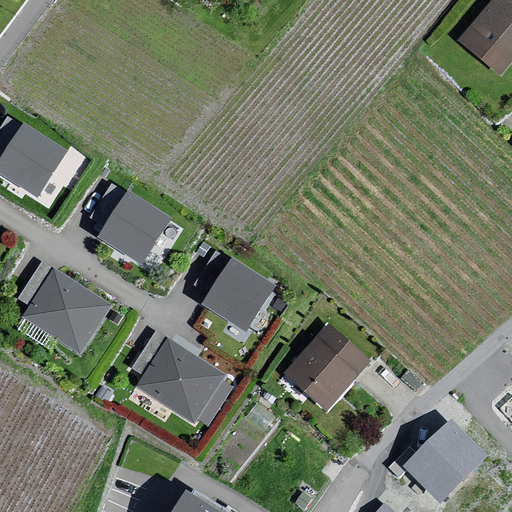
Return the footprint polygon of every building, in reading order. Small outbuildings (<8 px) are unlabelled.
[(511,83),(511,0),(501,0),(463,48),(511,85),(511,83)] [(83,161),(35,130),(6,180),(53,211),(83,161)] [(95,215),(107,223),(130,192),(119,183),(95,215)] [(187,225),(139,196),(112,245),(157,275),(187,225)] [(0,260),(12,243),(0,234),(0,260)] [(293,297),(242,264),(213,311),(261,342),(293,297)] [(119,312),(60,274),(29,325),(88,363),(119,312)] [(369,364),(324,325),(282,372),(328,411),(369,364)] [(240,383),(172,341),(148,395),(212,432),(240,383)] [(442,505),(493,458),(454,417),(421,449),(412,440),(396,456),(442,505)] [(178,511),(223,511),(190,492),(178,511)] [(400,511),(386,499),(374,511),(400,511)]
